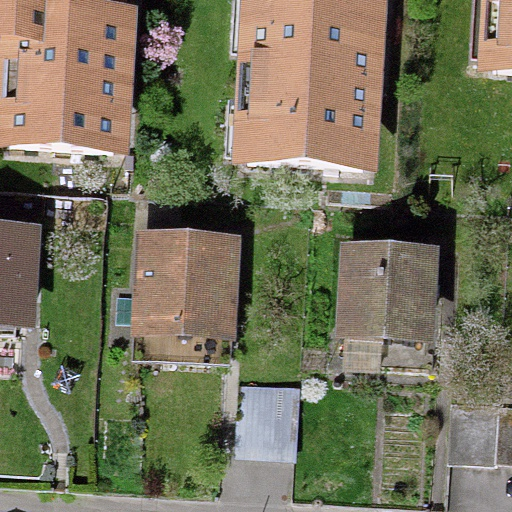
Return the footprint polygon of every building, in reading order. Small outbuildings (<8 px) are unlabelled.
[(0,0),(0,49),(3,50),(0,93),(0,155),(125,164),(136,17),(122,16),(123,0),(0,0)] [(372,3),(300,0),(243,0),(236,169),(363,175),(368,90),(372,3)] [(511,0),(485,0),(482,77),(511,78),(511,0)] [(0,332),(33,334),(37,232),(0,230),(0,332)] [(236,245),(138,241),(133,342),(232,346),(236,245)] [(436,258),(340,255),(338,347),(433,350),(436,258)] [(298,452),(299,392),(236,390),(235,450),(298,452)] [(495,467),(498,409),(453,407),(451,465),(495,467)] [(511,409),(498,409),(495,467),(511,467),(511,409)]
